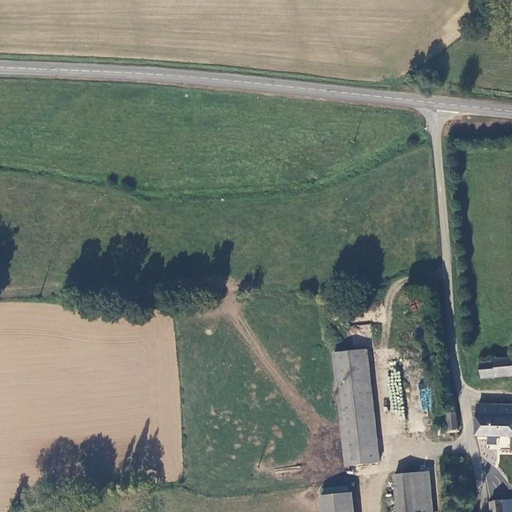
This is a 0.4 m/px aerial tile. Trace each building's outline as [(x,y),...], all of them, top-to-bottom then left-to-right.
[(337,356),(348,467),(380,465),(368,353),(337,356)] [(494,364),(482,365),(483,377),(511,374),(511,359),(495,360),(494,364)] [(511,404),(478,404),(478,436),(511,435),(511,404)] [(457,412),(446,412),(446,430),(457,431),(457,412)] [(496,444),(497,437),(488,436),(487,443),(496,444)] [(432,511),(429,475),(395,478),(398,511),(432,511)] [(350,487),(320,490),(321,499),(351,496),(350,487)] [(352,511),(351,496),(321,499),(322,511),(352,511)] [(504,511),(511,511),(511,501),(503,502),(504,511)] [(504,511),(503,502),(490,503),(491,511),(504,511)]
